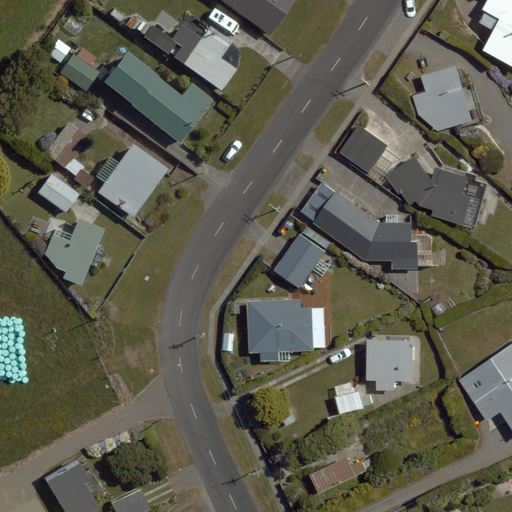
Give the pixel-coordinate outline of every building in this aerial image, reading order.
[(288,20),(256,0),(216,0),(199,26),(260,64),(288,20)] [(511,0),(503,0),(498,27),(511,32),(511,0)] [(180,65),(200,37),(178,21),(168,35),(152,23),(142,38),(180,65)] [(100,72),(71,52),(56,73),(84,94),(100,72)] [(245,85),(192,56),(166,102),(219,131),(245,85)] [(454,99),(405,114),(427,170),(473,156),(454,99)] [(97,126),(71,110),(44,151),(57,159),(50,169),(83,191),(95,173),(75,159),(97,126)] [(198,146),(148,111),(120,150),(170,186),(198,146)] [(388,144),(359,124),(340,151),(369,171),(388,144)] [(80,193),(50,172),(35,193),(65,214),(80,193)] [(166,218),(114,179),(77,228),(129,267),(166,218)] [(461,216),(410,190),(392,221),(450,257),(461,216)] [(425,279),(331,216),(307,261),(367,295),(416,309),(425,279)] [(232,332),(217,333),(218,357),(233,357),(232,332)] [(303,336),(242,350),(243,396),(312,382),(303,336)] [(511,367),(452,411),(482,457),(511,473),(511,367)] [(425,369),(365,368),(358,423),(414,423),(425,369)] [(291,446),(271,456),(276,467),(296,457),(291,446)] [(322,493),(375,468),(365,448),(312,473),(322,493)] [(140,489),(110,504),(114,511),(144,511),(150,509),(140,489)] [(78,511),(68,495),(38,511),(78,511)]
